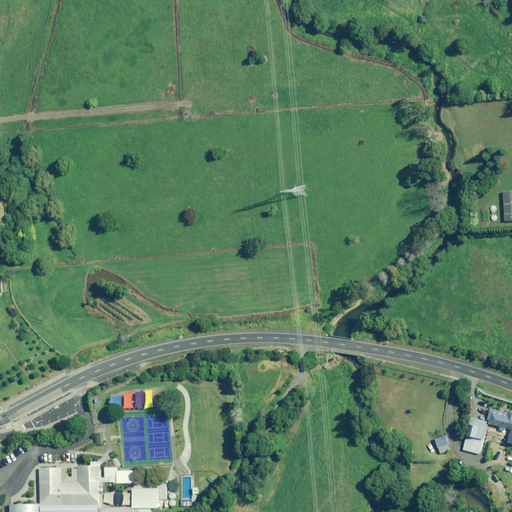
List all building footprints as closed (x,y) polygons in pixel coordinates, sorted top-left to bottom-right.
[(511,190),(503,191),(505,222),(511,222),(511,190)] [(511,414),(490,407),(487,419),(491,420),(490,424),(511,430),(508,442),(511,443),(511,414)] [(488,422),(472,417),(463,449),(480,453),(488,422)] [(104,445),(103,432),(95,433),(96,445),(104,445)] [(496,438),(487,436),(484,452),(493,453),(496,438)] [(39,468),(40,504),(39,511),(98,511),(98,465),(77,465),(77,469),(72,469),(72,477),(66,477),(66,468),(39,468)] [(116,468),(105,468),(105,482),(113,482),(113,483),(133,483),(133,471),(116,471),(116,468)] [(158,488),(133,489),(133,508),(100,509),(100,511),(132,511),(133,511),(140,511),(139,511),(151,511),(152,508),(163,508),(163,499),(167,499),(167,485),(158,486),(158,488)] [(192,501),(181,502),(181,506),(197,506),(197,496),(192,496),(192,501)]
